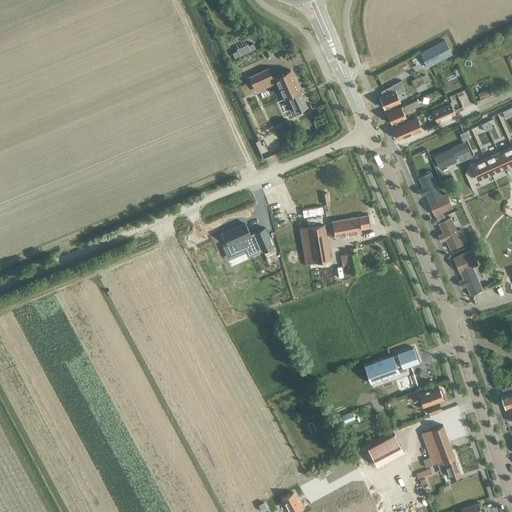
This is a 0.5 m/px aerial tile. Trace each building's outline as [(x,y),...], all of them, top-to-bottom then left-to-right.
[(426,66),(451,52),(443,39),(418,53),(426,66)] [(253,88),(272,79),(268,69),(249,78),(253,88)] [(290,70),(275,77),(292,114),(307,107),(290,70)] [(414,86),(423,82),(420,75),(411,80),(414,86)] [(392,90),(379,96),(384,108),(400,100),(397,93),(405,89),(400,79),(389,84),(392,90)] [(403,111),(419,105),(416,99),(386,112),(391,123),(405,116),(403,111)] [(449,102),(432,111),(436,120),(454,112),(449,102)] [(407,121),(393,127),(398,139),(412,133),(422,129),(417,117),(407,121)] [(453,156),(468,150),(464,142),(433,156),(438,167),(455,159),(453,156)] [(511,146),(498,153),(505,167),(511,164),(511,146)] [(498,153),(485,159),(491,173),(505,167),(498,153)] [(485,159),(471,165),(478,180),(491,173),(485,159)] [(426,172),(426,174),(418,177),(423,187),(418,189),(421,195),(425,193),(429,201),(428,201),(434,215),(452,207),(446,193),(441,196),(430,172),(429,171),(426,172)] [(362,229),(370,228),(368,215),(332,221),(333,227),(329,228),(331,238),(362,232),(362,229)] [(446,239),(450,249),(462,244),(450,217),(438,222),(443,233),(438,235),(441,241),(446,239)] [(250,234),(246,223),(233,229),(232,227),(222,232),(227,243),(226,244),(231,253),(245,247),(249,254),(261,249),(263,251),(273,247),(264,227),(254,232),(250,234)] [(307,258),(307,263),(299,265),(302,284),(311,282),(312,293),(336,290),(326,225),(302,228),(303,232),(291,234),(294,252),(298,252),(299,259),(307,258)] [(482,289),(472,266),(477,264),(471,250),(453,258),(459,272),(460,272),(463,278),(458,281),(461,287),(466,285),(470,295),(482,289)] [(346,275),(350,274),(353,289),(363,288),(357,253),(342,255),(346,275)] [(225,302),(220,304),(224,315),(230,313),(232,318),(243,314),(241,308),(235,310),(227,289),(221,291),(225,302)] [(392,354),(364,364),(370,382),(380,379),(380,377),(388,374),(389,376),(399,372),(397,366),(401,364),(402,368),(418,362),(413,347),(397,353),(398,354),(393,356),(392,354)] [(417,390),(408,393),(411,402),(421,399),(423,406),(443,399),(438,386),(419,393),(417,390)] [(505,408),(508,408),(511,420),(511,387),(511,386),(502,389),(503,394),(501,395),(505,408)] [(429,413),(441,409),(439,404),(427,408),(429,413)] [(448,481),(461,476),(443,426),(421,434),(433,467),(439,465),(442,474),(445,472),(448,481)] [(377,465),(403,451),(394,433),(367,447),(377,465)] [(418,479),(432,474),(430,469),(416,475),(418,479)] [(289,511),(294,511),(302,508),(293,492),(282,498),(289,511)] [(483,511),(484,511),(482,511),(481,511),(478,503),(461,509),(462,511),(483,511)]
